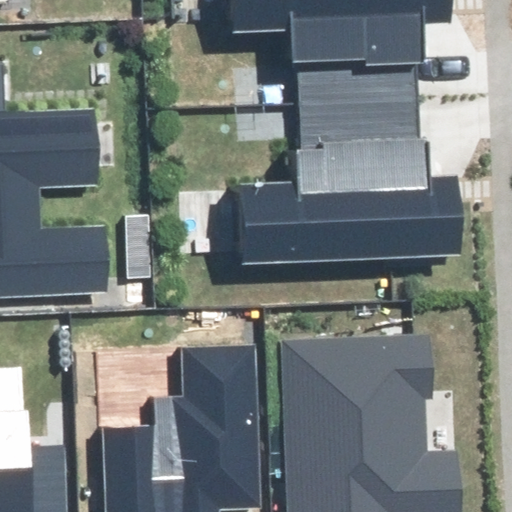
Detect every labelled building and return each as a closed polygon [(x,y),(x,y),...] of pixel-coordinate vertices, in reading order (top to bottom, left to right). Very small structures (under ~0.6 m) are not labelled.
[(299,108),(417,102),(415,62),(423,62),(421,25),(451,24),(449,0),(236,0),(238,30),(295,27),(299,108)] [(0,293),(104,288),(100,229),(37,232),(34,185),(98,181),(91,58),(0,63),(0,293)] [(422,183),(417,102),(299,108),(303,183),(240,186),(244,262),(460,250),(456,181),(422,183)] [(427,335),(281,343),(289,511),(460,511),(458,451),(425,453),(423,402),(430,401),(427,335)] [(102,434),(106,511),(216,511),(216,509),(260,507),(251,348),(183,352),(186,402),(154,404),(156,431),(102,434)] [(23,446),(18,367),(0,368),(0,511),(62,511),(59,444),(23,446)]
